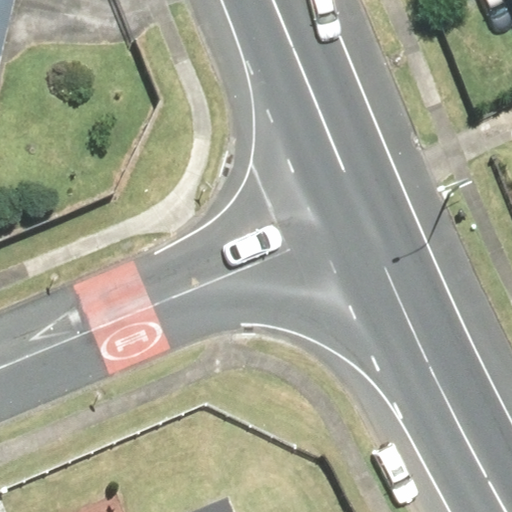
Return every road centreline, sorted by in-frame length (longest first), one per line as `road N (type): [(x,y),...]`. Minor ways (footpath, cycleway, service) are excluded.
road 1 (residential): [(0,369),(371,227)]
road 2 (secondary): [(511,511),(371,227)]
road 3 (secondary): [(371,227),(275,0)]
